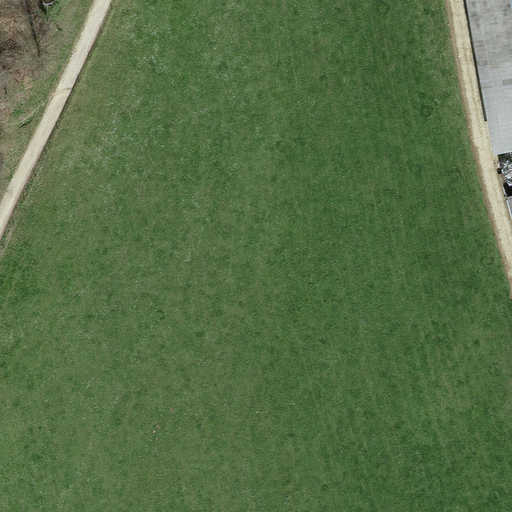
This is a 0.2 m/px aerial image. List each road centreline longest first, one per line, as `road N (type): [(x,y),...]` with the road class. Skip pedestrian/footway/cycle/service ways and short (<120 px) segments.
road 1 (track): [(456,0),(487,164),(511,246)]
road 2 (track): [(0,212),(101,0)]
